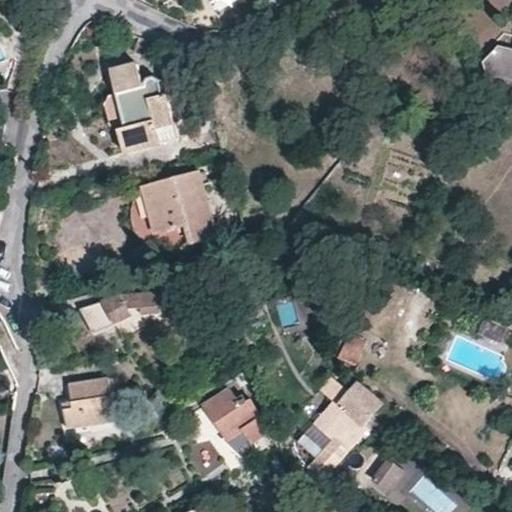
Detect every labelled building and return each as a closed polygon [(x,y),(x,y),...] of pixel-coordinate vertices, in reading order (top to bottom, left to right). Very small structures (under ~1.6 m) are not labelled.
[(511,47),(501,45),(485,62),(490,76),(511,81),(511,47)] [(112,71),(117,94),(127,128),(119,130),(125,152),(180,138),(169,94),(165,95),(161,80),(154,77),(149,78),(145,85),(139,63),(112,71)] [(165,95),(169,94),(180,76),(174,73),(161,80),(165,95)] [(110,95),(105,105),(110,125),(119,130),(127,128),(117,94),(110,95)] [(157,233),(188,225),(193,243),(219,236),(205,184),(200,172),(144,187),(157,233)] [(155,293),(123,294),(82,309),(96,334),(115,324),(133,314),(130,309),(143,308),(146,307),(146,303),(155,303),(155,293)] [(341,358),(356,365),(368,342),(352,334),(341,358)] [(237,376),(241,386),(245,384),(249,390),(256,385),(251,368),(237,376)] [(326,372),(317,389),(332,397),(341,380),(326,372)] [(69,411),(71,426),(127,418),(125,393),(118,393),(115,376),(74,381),(76,399),(78,410),(69,411)] [(361,383),(342,405),(365,425),(384,402),(361,383)] [(165,414),(174,405),(160,389),(150,398),(165,414)] [(227,394),(205,406),(239,452),(268,430),(252,399),(248,401),(245,396),(239,398),(234,390),(227,394)] [(76,399),(67,400),(69,411),(78,410),(76,399)] [(342,405),(333,420),(354,437),(365,425),(342,405)] [(407,469),(391,458),(376,479),(391,490),(407,469)] [(297,476),(270,493),(275,501),(271,504),(269,501),(254,510),(255,511),(282,511),(305,506),(305,503),(297,476)]
